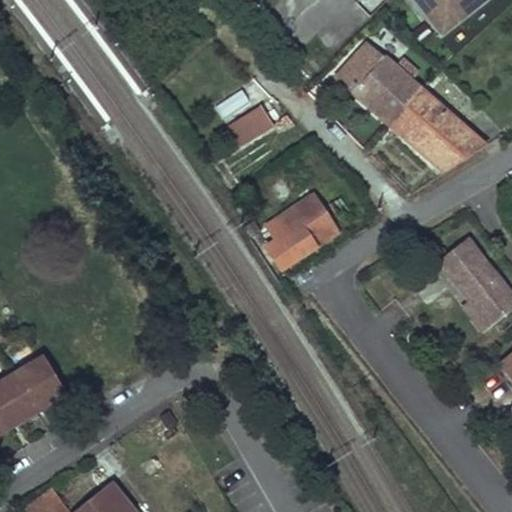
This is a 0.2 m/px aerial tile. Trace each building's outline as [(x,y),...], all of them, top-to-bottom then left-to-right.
[(414,0),(440,33),(483,0),(414,0)] [(352,92),(383,58),(366,43),(335,77),(352,92)] [(383,58),(352,92),(390,125),(421,91),(383,58)] [(466,130),(421,91),(390,125),(434,164),(466,130)] [(260,102),(225,126),(240,148),(275,124),(260,102)] [(466,130),(434,164),(444,173),(484,146),(466,130)] [(313,196),(267,226),(277,241),(267,247),(281,269),(337,233),(313,196)] [(340,197),(329,204),(338,218),(349,212),(340,197)] [(259,232),(252,224),(245,227),(252,237),(259,232)] [(490,323),(511,304),(511,295),(467,238),(439,260),(471,300),(490,323)] [(490,323),(471,300),(463,306),(482,329),(490,323)] [(0,428),(3,427),(0,421),(11,415),(14,420),(29,411),(26,406),(36,401),(39,405),(55,396),(52,391),(59,387),(43,359),(0,384),(0,428)] [(0,434),(65,396),(59,387),(52,391),(55,396),(39,405),(36,401),(26,406),(29,411),(14,420),(11,415),(0,421),(3,427),(0,428),(0,434)] [(99,479),(91,468),(58,489),(65,500),(99,479)] [(134,511),(113,485),(76,511),(134,511)] [(65,511),(51,490),(27,506),(30,511),(65,511)]
